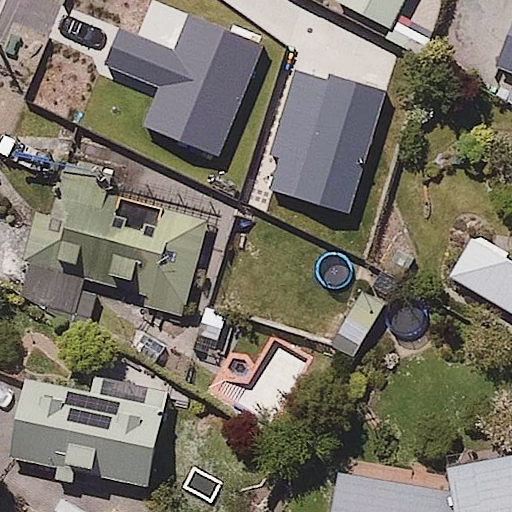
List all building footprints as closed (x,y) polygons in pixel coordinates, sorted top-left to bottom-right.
[(405,0),(335,0),(391,29),(405,0)] [(174,48),(121,27),(105,66),(157,87),(142,126),(220,156),(263,45),(189,14),(174,48)] [(511,22),(495,65),(511,71),(511,22)] [(328,81),(295,72),(271,155),(280,159),(271,191),(349,213),(386,92),(330,75),(328,81)] [(135,288),(129,308),(182,325),(215,221),(61,179),(51,214),(37,213),(27,258),(135,288)] [(511,242),(470,227),(453,275),(511,310),(511,242)] [(84,279),(30,266),(22,294),(88,328),(97,294),(81,290),(84,279)] [(91,392),(25,380),(10,457),(147,486),(168,393),(94,377),(91,392)] [(511,511),(511,454),(454,461),(458,491),(346,470),(337,511),(511,511)] [(143,511),(114,489),(95,511),(143,511)]
